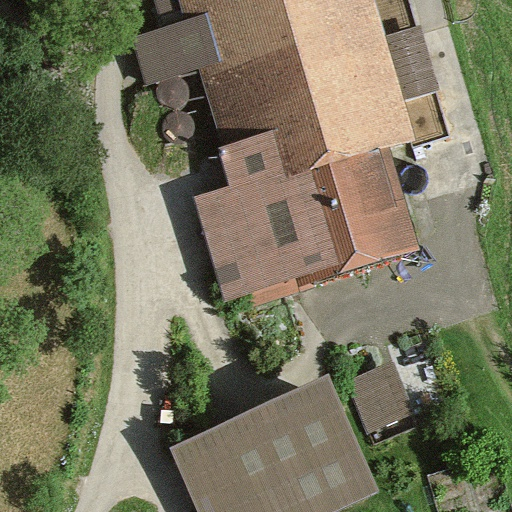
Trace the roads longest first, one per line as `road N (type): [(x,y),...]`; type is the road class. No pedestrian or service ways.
road 1 (track): [(97,511),(138,340),(128,137)]
road 2 (track): [(0,22),(128,137)]
